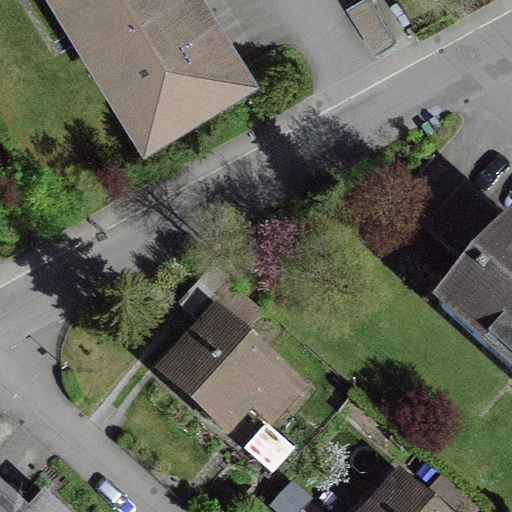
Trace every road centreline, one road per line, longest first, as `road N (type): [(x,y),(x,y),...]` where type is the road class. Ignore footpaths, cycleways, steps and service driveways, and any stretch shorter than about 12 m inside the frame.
road 1 (residential): [(511,41),(0,321)]
road 2 (residential): [(164,511),(0,362)]
